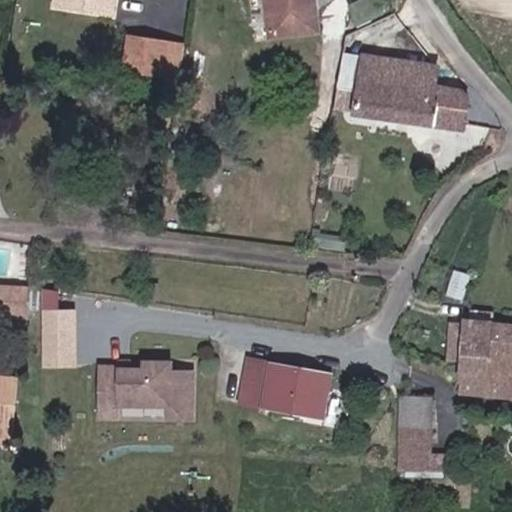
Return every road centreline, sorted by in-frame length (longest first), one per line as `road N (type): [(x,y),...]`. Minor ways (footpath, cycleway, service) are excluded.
road 1 (residential): [(134,315),(383,342),(458,193),(511,162)]
road 2 (unknown): [(423,264),(47,223),(0,227)]
road 3 (residential): [(511,112),(414,0)]
